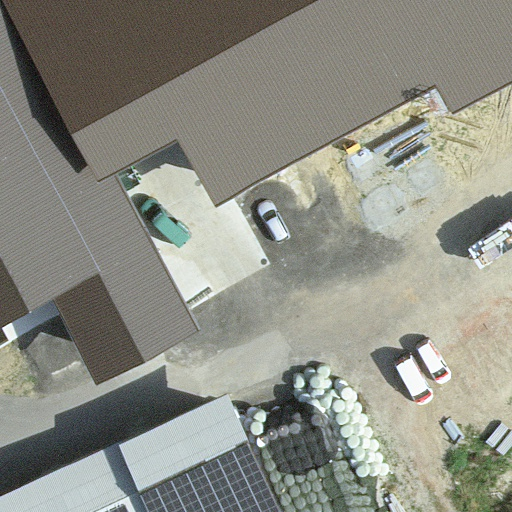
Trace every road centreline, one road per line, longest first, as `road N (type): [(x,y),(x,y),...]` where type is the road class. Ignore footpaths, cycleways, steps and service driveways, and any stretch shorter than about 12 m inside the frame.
road 1 (track): [(0,472),(238,369),(410,262),(511,181)]
road 2 (track): [(436,511),(238,369)]
